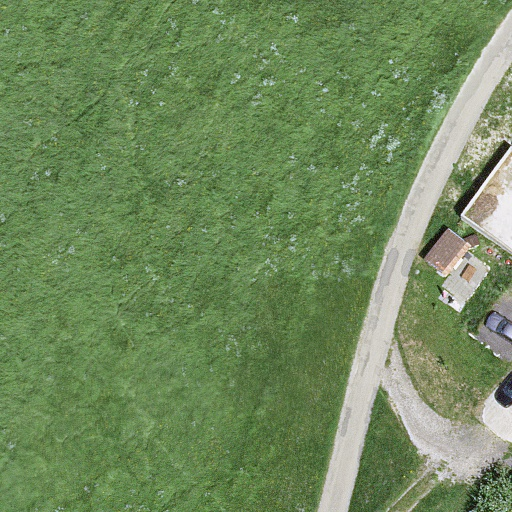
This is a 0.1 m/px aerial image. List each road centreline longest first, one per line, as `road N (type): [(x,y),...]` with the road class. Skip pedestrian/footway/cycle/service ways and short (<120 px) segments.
road 1 (residential): [(511,33),(448,132),(386,289),(327,511)]
road 2 (track): [(373,336),(424,428),(458,446),(494,444),(511,420)]
